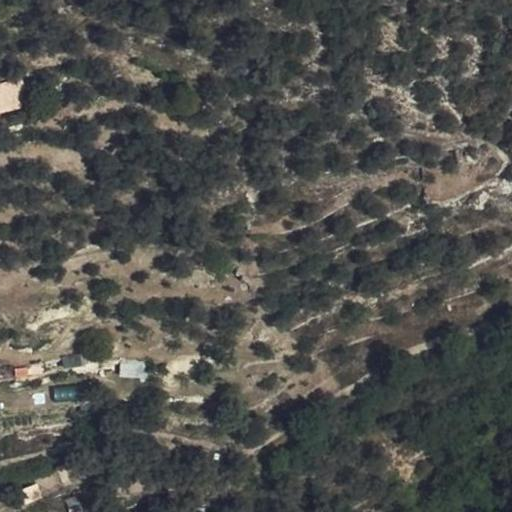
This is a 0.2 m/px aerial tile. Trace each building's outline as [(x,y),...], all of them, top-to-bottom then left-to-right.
[(23,79),(0,84),(0,111),(29,104),(23,79)] [(471,107),(473,129),(492,127),(490,105),(471,107)] [(64,357),(65,367),(83,365),(81,355),(64,357)] [(121,362),(121,377),(149,377),(149,370),(145,370),(144,362),(121,362)] [(15,368),(16,377),(28,376),(27,368),(15,368)] [(54,388),(55,400),(88,398),(87,385),(54,388)]
